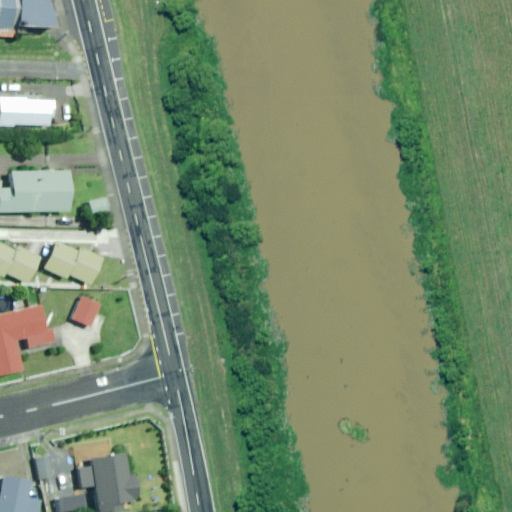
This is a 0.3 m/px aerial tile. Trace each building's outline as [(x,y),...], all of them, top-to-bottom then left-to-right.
[(63,0),(0,0),(0,22),(70,25),(63,0)] [(51,101),(0,97),(0,125),(11,126),(11,124),(49,126),(51,101)] [(0,212),(66,211),(65,171),(7,172),(7,189),(0,188),(0,212)] [(76,253),(53,243),(42,269),(64,279),(66,275),(88,285),(100,259),(77,249),(76,253)] [(13,252),(0,245),(0,277),(2,273),(25,284),(37,257),(15,247),(13,252)] [(97,304),(80,297),(70,320),(88,327),(97,304)] [(43,331),(37,306),(0,314),(0,374),(19,370),(13,340),(24,338),(26,348),(51,342),(48,330),(43,331)] [(124,476),(122,455),(87,460),(88,467),(76,469),(79,488),(92,486),(94,511),(109,511),(119,511),(118,503),(134,500),(131,476),(124,476)] [(50,477),(47,456),(33,458),(37,480),(50,477)] [(29,482),(0,477),(0,511),(35,511),(38,500),(26,498),(29,482)]
